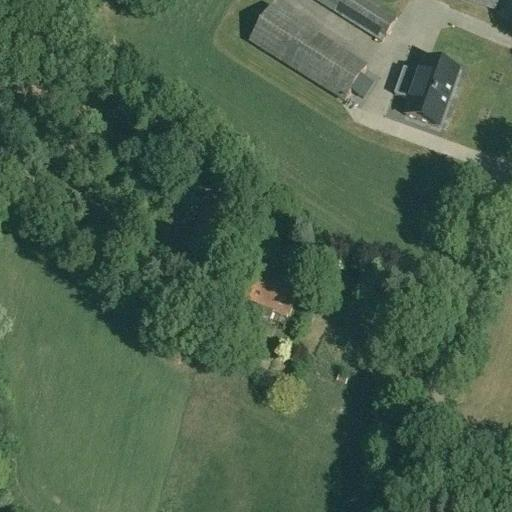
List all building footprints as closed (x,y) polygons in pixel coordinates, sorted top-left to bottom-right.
[(315,0),(383,42),(397,19),(367,0),(315,0)] [(251,42),(345,102),(367,68),(272,8),(251,42)] [(447,26),(444,39),(478,49),(482,36),(447,26)] [(404,70),(399,83),(448,101),(458,73),(425,61),(419,76),(404,70)] [(448,101),(399,83),(394,96),(410,102),(405,117),(438,129),(448,101)] [(203,213),(189,249),(213,258),(227,223),(203,213)] [(239,297),(259,305),(255,315),(270,321),(274,311),(289,317),(300,290),(250,270),(239,297)]
